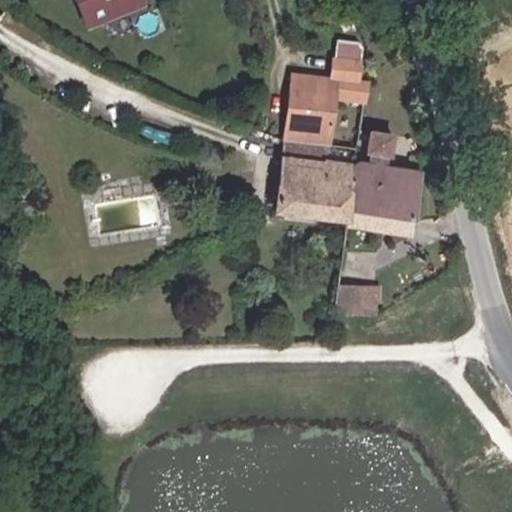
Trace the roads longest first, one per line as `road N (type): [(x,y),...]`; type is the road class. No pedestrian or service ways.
road 1 (unclassified): [(511,332),(403,0)]
road 2 (unknown): [(0,22),(55,70),(123,111),(248,139)]
